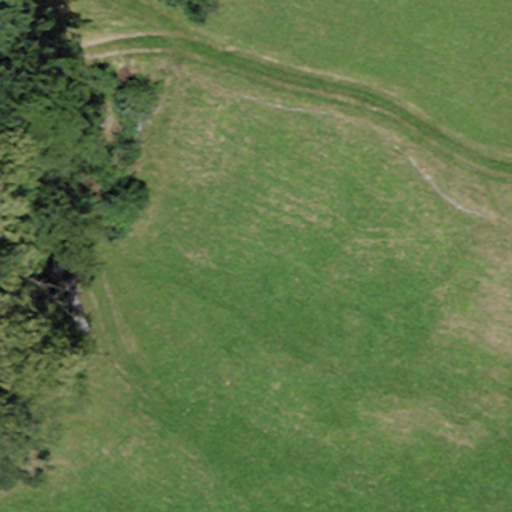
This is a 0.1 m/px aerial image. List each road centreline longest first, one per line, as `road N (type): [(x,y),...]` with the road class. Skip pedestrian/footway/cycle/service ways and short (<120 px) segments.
road 1 (track): [(511,169),(477,164),(375,101),(194,43),(70,52),(0,79)]
road 2 (track): [(0,212),(74,238),(91,256),(112,319),(164,415)]
